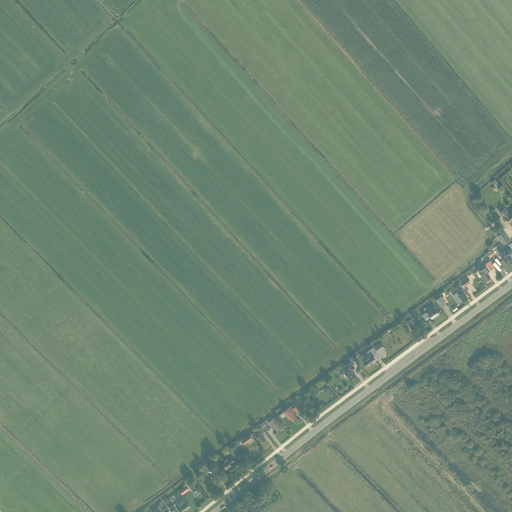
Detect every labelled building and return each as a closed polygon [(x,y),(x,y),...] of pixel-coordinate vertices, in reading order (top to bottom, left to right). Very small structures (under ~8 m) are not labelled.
[(501,187),(497,182),(493,185),(498,190),(501,187)] [(510,223),(511,220),(511,210),(509,213),(505,208),(500,212),(504,217),(503,217),(506,220),(507,219),(510,223)] [(495,232),(497,235),(504,245),(511,241),(504,231),(501,228),(495,232)] [(511,258),(509,255),(511,253),(511,249),(510,247),(506,250),(505,250),(500,254),(506,262),(511,258)] [(494,267),(490,260),(485,263),(486,264),(480,269),(483,272),(480,274),(485,281),(490,278),(487,273),(490,271),(489,270),(494,267)] [(471,282),(468,277),(460,283),(463,287),(471,282)] [(461,289),(453,295),(459,302),(462,300),(463,301),(468,298),(463,291),(461,289)] [(447,304),(442,298),(438,301),(442,308),(447,304)] [(432,319),(439,314),(434,307),(432,308),(432,309),(428,312),(428,313),(427,314),(426,312),(422,314),(426,319),(429,317),(430,316),(432,319)] [(413,322),(411,319),(403,324),(409,332),(412,330),(409,325),(413,322)] [(384,347),(380,342),(374,346),(378,352),(384,347)] [(368,366),(376,360),(373,356),(377,353),(373,347),(367,351),(369,354),(367,355),(368,357),(363,360),(368,366)] [(348,368),(344,371),(344,372),(342,373),(342,376),(343,378),(346,378),(348,377),(350,380),(356,376),(352,369),(354,367),(350,362),(346,365),(348,368)] [(329,383),(326,387),(331,391),(334,388),(329,383)] [(300,411),(296,406),(293,408),(291,406),(283,412),(289,418),(290,417),(292,420),(296,417),(294,415),(296,413),(297,413),(300,411)] [(277,421),(274,418),(267,422),(272,428),(273,427),(276,431),(280,428),(276,422),(277,421)] [(270,429),(266,423),(262,426),(267,432),(270,429)] [(261,443),(266,439),(262,434),(264,432),(260,427),(258,429),(260,432),(255,435),(261,443)] [(253,438),(250,435),(242,440),(245,444),(253,438)] [(230,455),(221,463),(226,469),(231,465),(232,465),(236,462),(233,458),(238,454),(234,449),(230,452),(232,454),(230,455)] [(219,467),(215,462),(210,466),(214,471),(219,467)] [(182,511),(190,506),(183,498),(177,503),(179,506),(177,507),(180,511),(182,511)]
